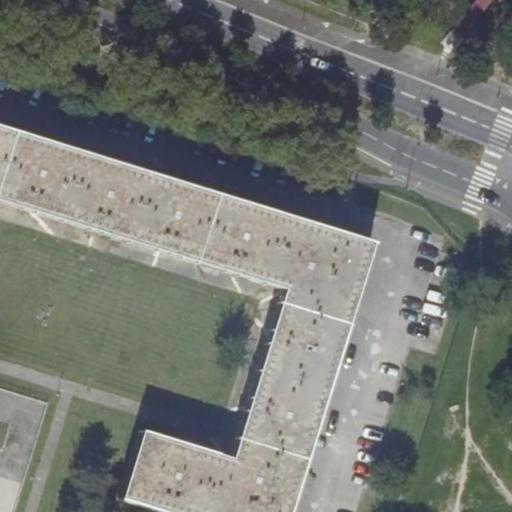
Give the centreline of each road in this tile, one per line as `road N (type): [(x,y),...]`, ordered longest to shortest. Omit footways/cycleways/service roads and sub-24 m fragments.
road 1 (secondary): [(39,0),(304,106),(511,201)]
road 2 (secondary): [(511,139),(156,0)]
